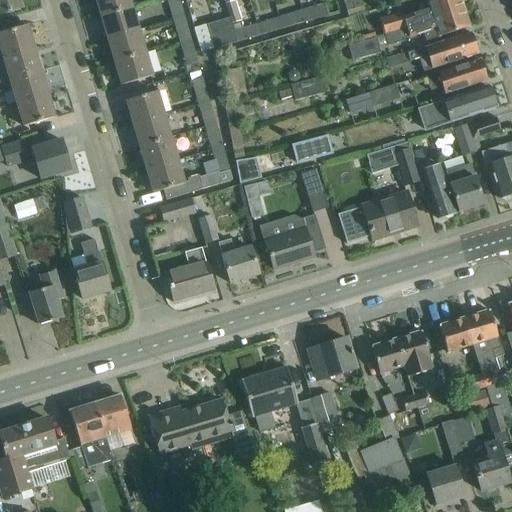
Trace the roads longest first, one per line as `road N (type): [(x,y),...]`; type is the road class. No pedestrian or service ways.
road 1 (secondary): [(158,345),(511,239)]
road 2 (residential): [(158,345),(56,0)]
road 3 (secondary): [(0,392),(158,345)]
